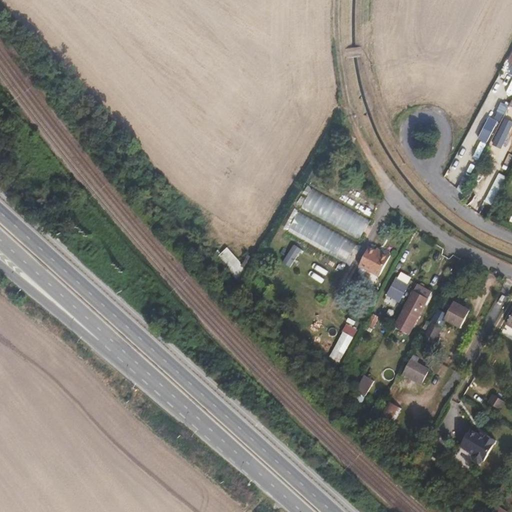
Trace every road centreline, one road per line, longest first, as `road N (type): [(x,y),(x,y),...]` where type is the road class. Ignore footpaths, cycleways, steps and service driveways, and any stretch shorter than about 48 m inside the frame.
road 1 (secondary): [(330,511),(0,212)]
road 2 (motorway): [(0,243),(222,440)]
road 3 (secondary): [(0,264),(222,440)]
road 4 (track): [(341,0),(344,86),(385,183)]
road 5 (residential): [(385,183),(416,221),(511,276)]
road 6 (residential): [(427,174),(406,128),(424,115),(445,125),(435,184)]
